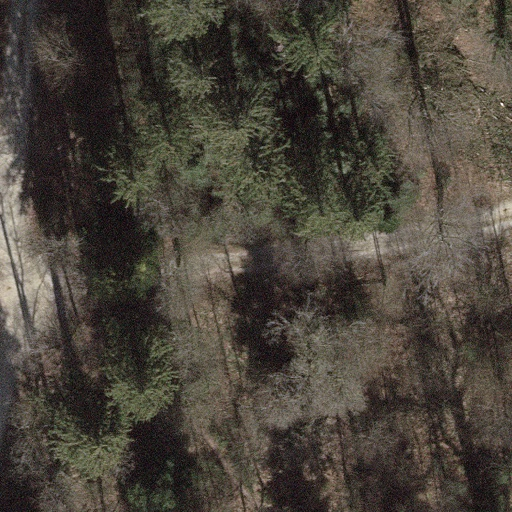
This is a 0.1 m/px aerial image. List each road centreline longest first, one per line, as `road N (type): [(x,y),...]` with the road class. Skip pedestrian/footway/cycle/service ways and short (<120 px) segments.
road 1 (track): [(511,204),(312,252),(10,266)]
road 2 (track): [(27,0),(10,266)]
